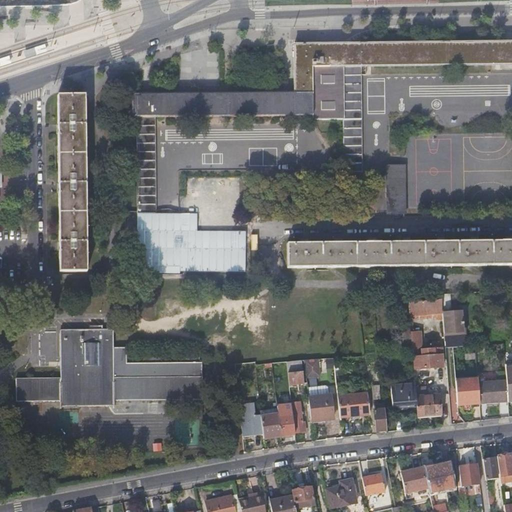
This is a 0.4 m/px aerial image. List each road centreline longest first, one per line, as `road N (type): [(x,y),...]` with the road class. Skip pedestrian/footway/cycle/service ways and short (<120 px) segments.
road 1 (residential): [(511,429),(285,456),(33,505)]
road 2 (residential): [(28,80),(35,363)]
road 3 (residential): [(238,15),(511,9)]
road 4 (residential): [(255,227),(511,223)]
road 5 (residential): [(157,35),(28,80)]
